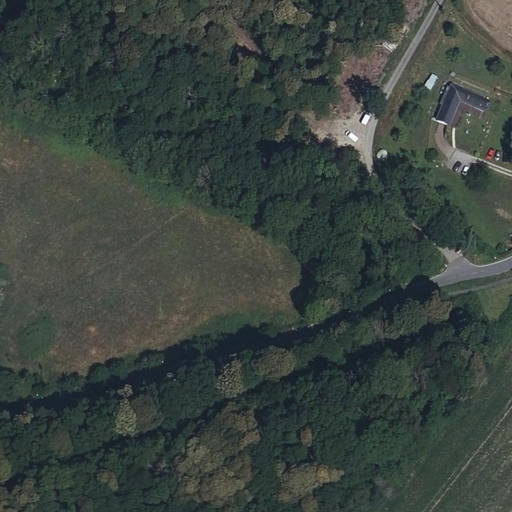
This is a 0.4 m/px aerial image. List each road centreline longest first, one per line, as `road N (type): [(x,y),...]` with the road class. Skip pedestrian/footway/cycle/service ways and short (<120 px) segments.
road 1 (unclassified): [(0,399),(47,404),(300,336),(466,272)]
road 2 (unclassified): [(466,272),(398,209),(368,159),(384,98),(441,0)]
